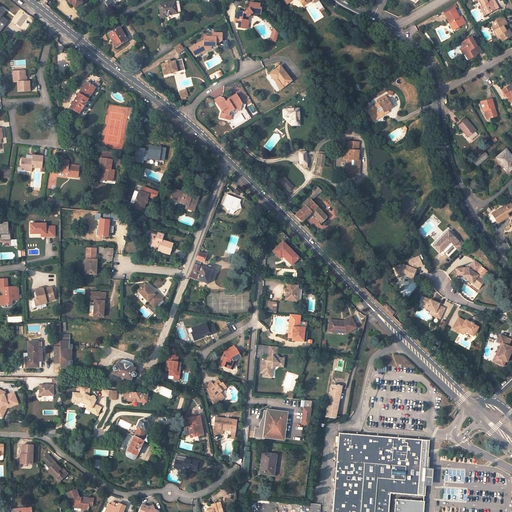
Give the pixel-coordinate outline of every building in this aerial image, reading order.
[(66,0),(69,4),(71,3),(74,8),(84,2),(82,0),(66,0)] [(486,14),(499,8),(494,0),(492,0),(491,1),(490,0),(474,0),(476,3),(478,1),(481,0),(484,5),(481,6),(486,14)] [(166,15),(177,13),(177,12),(175,1),(159,4),(161,18),(166,17),(166,15)] [(324,9),(319,2),(316,4),(320,11),(324,9)] [(249,9),(244,13),(237,12),(236,19),(239,19),(238,22),(238,27),(248,28),(249,19),(248,19),(248,16),(253,13),(260,14),(261,8),(259,8),(259,4),(250,3),(249,9)] [(455,29),(464,24),(455,8),(444,14),(450,22),(451,22),(455,29)] [(503,41),(511,35),(511,34),(509,29),(507,30),(506,31),(505,28),(503,26),(508,24),(503,17),(490,24),(495,31),(496,31),(498,35),(499,34),(503,41)] [(116,47),(128,40),(120,27),(118,29),(113,32),(112,31),(111,30),(108,33),(109,34),(108,34),(116,47)] [(0,35),(9,43),(15,36),(6,28),(0,35)] [(495,31),(500,42),(503,41),(499,34),(498,35),(496,31),(495,31)] [(218,41),(222,41),(222,34),(213,33),(213,35),(213,37),(208,37),(204,37),(204,40),(204,42),(201,42),(195,45),(200,53),(206,49),(206,46),(211,46),(215,46),(216,43),(216,41),(218,41)] [(476,55),(482,51),(479,45),(477,46),(472,36),(461,43),(464,48),(461,49),(463,54),(465,53),(469,59),(473,57),(472,56),(475,54),(476,55)] [(173,48),(178,54),(184,49),(181,43),(173,48)] [(201,54),(211,48),(211,46),(206,46),(206,49),(200,53),(201,54)] [(170,62),(165,63),(160,65),(163,76),(168,74),(168,76),(173,75),(173,73),(184,70),(181,59),(170,62)] [(290,83),(279,67),(269,75),(274,83),(277,81),(282,88),(290,83)] [(29,81),(26,81),(25,71),(15,72),(16,76),(14,76),(14,82),(18,82),(19,91),(30,91),(29,81)] [(79,114),(95,88),(86,82),(70,107),(79,114)] [(510,102),(511,101),(511,85),(511,84),(502,89),(505,95),(506,94),(508,98),(510,102)] [(240,107),(242,103),(236,94),(228,100),(228,101),(226,102),(224,104),(221,100),(217,103),(222,111),(220,118),(228,119),(229,112),(233,110),(236,110),(240,107)] [(369,114),(373,121),(385,113),(384,111),(387,109),(392,106),(385,95),(376,100),(378,103),(370,109),(372,112),(369,114)] [(488,118),(497,116),(492,98),(481,102),(483,110),(486,109),(488,118)] [(300,125),(299,109),(284,109),(285,116),(289,116),(292,118),(292,125),(300,125)] [(468,137),(476,131),(466,118),(458,125),(468,137)] [(355,171),(359,171),(360,161),(357,160),(358,157),(358,151),(357,151),(358,142),(349,142),(348,150),(345,150),(344,160),(348,160),(346,174),(348,174),(347,177),(354,177),(354,174),(355,171)] [(166,158),(165,150),(157,151),(157,149),(147,150),(147,157),(137,158),(138,166),(154,165),(153,159),(156,159),(166,158)] [(511,166),(511,156),(506,149),(496,157),(507,171),(511,166)] [(113,152),(103,151),(102,158),(101,158),(100,168),(103,169),(102,179),(111,180),(112,176),(114,176),(115,171),(111,170),(112,160),(113,152)] [(477,166),(488,156),(486,153),(487,152),(486,151),(474,162),(477,166)] [(42,161),(43,156),(33,155),(33,156),(27,156),(26,159),(22,159),(21,168),(18,168),(18,173),(25,174),(25,170),(31,171),(32,167),(41,168),(44,168),(45,164),(42,164),(42,161)] [(78,175),(79,165),(69,164),(69,161),(60,160),(58,172),(68,173),(67,176),(74,177),(74,175),(78,175)] [(178,181),(186,172),(185,171),(184,172),(181,170),(180,171),(179,170),(173,177),(178,181)] [(289,191),(294,187),(284,176),(283,177),(281,175),(277,179),(289,191)] [(139,191),(134,206),(136,207),(140,208),(143,209),(145,204),(146,200),(147,198),(155,200),(158,192),(143,187),(141,192),(139,191)] [(308,195),(310,197),(302,204),(303,206),(309,200),(310,201),(310,200),(320,191),(316,187),(308,195)] [(194,211),(198,197),(192,195),(192,197),(183,194),(184,193),(173,189),(170,198),(181,202),(180,204),(186,206),(185,209),(194,211)] [(241,200),(227,194),(223,205),(237,211),(241,200)] [(311,213),(317,207),(310,200),(310,201),(309,200),(303,206),(304,207),(300,211),(299,210),(296,213),(297,214),(294,216),(301,223),(308,216),(310,213),(311,213)] [(510,201),(492,213),(497,222),(510,214),(511,215),(511,214),(511,204),(510,201)] [(321,223),(327,217),(317,207),(311,213),(321,223)] [(114,228),(114,225),(104,223),(104,220),(91,219),(90,229),(93,229),(100,230),(100,232),(100,234),(113,236),(114,228)] [(8,222),(2,222),(2,224),(0,223),(0,234),(1,240),(11,240),(10,234),(9,234),(8,222)] [(46,224),(31,224),(31,233),(41,234),(45,234),(45,236),(55,236),(55,227),(46,227),(46,224)] [(169,254),(172,244),(161,240),(163,235),(148,229),(145,237),(149,239),(148,242),(159,246),(159,248),(158,251),(169,254)] [(448,231),(433,246),(435,248),(450,233),(448,231)] [(450,233),(435,248),(440,254),(443,251),(446,253),(454,245),(462,253),(468,247),(461,241),(459,242),(450,233)] [(283,241),(273,251),(280,258),(283,255),(292,264),(299,257),(283,241)] [(97,274),(97,259),(96,260),(96,248),(88,248),(88,260),(86,259),(86,274),(97,274)] [(207,284),(211,271),(201,267),(200,268),(199,267),(200,266),(199,265),(201,261),(204,262),(206,255),(199,252),(190,278),(207,284)] [(418,258),(410,261),(407,268),(402,265),(396,268),(398,272),(397,274),(399,278),(404,276),(405,277),(407,280),(408,280),(410,279),(412,279),(413,282),(417,280),(414,274),(417,268),(422,266),(418,258)] [(467,269),(457,270),(458,278),(464,277),(477,287),(483,279),(477,275),(483,267),(476,262),(470,270),(467,270),(467,269)] [(4,293),(4,296),(1,297),(1,306),(11,305),(11,301),(13,299),(19,299),(18,286),(8,287),(7,279),(0,278),(0,287),(0,288),(1,291),(2,293),(4,293)] [(486,282),(483,279),(477,287),(480,290),(486,282)] [(145,283),(137,290),(153,307),(162,299),(156,292),(155,294),(145,283)] [(285,289),(285,296),(286,296),(286,300),(297,301),(298,286),(287,285),(287,289),(285,289)] [(46,303),(54,301),(51,288),(43,290),(41,289),(37,290),(35,293),(37,299),(35,301),(33,301),(31,302),(30,304),(30,305),(30,307),(30,309),(36,308),(35,307),(46,304),(46,303)] [(106,292),(93,292),(93,300),(95,300),(94,316),(104,316),(105,301),(106,301),(106,292)] [(439,305),(422,298),(420,303),(423,304),(421,308),(431,313),(435,314),(433,317),(440,320),(445,309),(438,307),(439,305)] [(277,302),(269,302),(268,312),(276,313),(277,302)] [(289,314),(287,338),(290,338),(289,340),(304,341),(305,327),(299,327),(298,326),(298,321),(296,321),(296,314),(289,314)] [(343,321),(329,320),(328,325),(332,325),(331,332),(346,332),(356,327),(351,317),(343,321)] [(465,323),(458,319),(452,330),(460,334),(462,331),(465,333),(473,338),(478,329),(466,322),(465,323)] [(216,332),(213,324),(207,327),(205,323),(192,328),(193,332),(192,333),(195,340),(202,338),(201,335),(209,332),(210,334),(216,332)] [(511,340),(500,336),(497,343),(501,344),(503,345),(497,358),(496,358),(494,363),(504,367),(506,362),(508,363),(511,352),(511,348),(508,347),(511,340)] [(38,367),(38,341),(28,342),(28,357),(29,360),(25,360),(25,367),(38,367)] [(68,347),(61,347),(61,363),(61,368),(69,368),(69,365),(72,365),(72,361),(69,361),(68,348),(72,348),(72,345),(69,345),(68,347)] [(234,346),(224,351),(222,356),(226,358),(227,353),(236,349),(234,346)] [(277,347),(269,347),(268,356),(270,358),(266,361),(265,374),(267,374),(267,378),(275,379),(276,369),(279,367),(282,364),(288,365),(288,360),(280,359),(277,355),(277,347)] [(240,357),(236,349),(227,353),(226,358),(222,356),(219,365),(230,369),(232,361),(236,359),(240,357)] [(177,367),(178,356),(175,355),(168,355),(167,355),(166,371),(169,371),(168,379),(173,379),(173,376),(179,377),(180,367),(177,367)] [(134,365),(133,363),(123,360),(121,361),(120,363),(118,363),(116,367),(115,366),(114,367),(113,369),(114,370),(115,371),(114,374),(131,380),(132,376),(134,377),(135,376),(136,375),(136,374),(135,373),(134,372),(135,368),(133,368),(134,365)] [(61,378),(53,378),(54,385),(40,385),(40,395),(54,396),(53,393),(61,393),(61,378)] [(217,399),(222,394),(220,392),(226,388),(222,383),(221,384),(218,380),(216,382),(216,383),(214,385),(213,384),(211,382),(206,388),(208,391),(210,390),(214,395),(210,398),(214,403),(218,400),(217,399)] [(342,387),(331,386),(328,401),(322,400),(321,402),(328,403),(325,417),(335,418),(342,387)] [(88,396),(89,388),(81,387),(80,394),(72,393),(71,401),(79,402),(88,407),(92,409),(92,412),(96,414),(98,411),(99,411),(101,408),(94,405),(96,400),(95,400),(95,398),(94,397),(93,396),(92,396),(91,397),(88,396)] [(3,391),(0,389),(0,417),(2,419),(7,408),(18,404),(14,392),(6,395),(6,396),(5,397),(3,391)] [(116,400),(116,391),(109,390),(108,397),(108,399),(116,400)] [(142,401),(147,402),(147,395),(125,392),(124,400),(142,402),(142,401)] [(311,401),(304,400),(301,424),(308,425),(311,401)] [(92,409),(88,407),(86,410),(97,416),(99,411),(98,411),(96,414),(92,412),(92,409)] [(283,439),(286,413),(277,412),(277,411),(268,409),(268,411),(263,410),(263,417),(262,417),(261,420),(260,423),(259,425),(259,428),(254,428),(253,438),(263,439),(263,438),(264,438),(264,436),(283,439)] [(201,424),(200,416),(189,418),(190,427),(189,427),(191,437),(202,435),(201,428),(199,427),(199,425),(201,424)] [(236,420),(215,417),(214,424),(214,430),(216,433),(221,434),(222,430),(230,431),(230,437),(234,437),(236,420)] [(136,456),(143,440),(141,440),(148,425),(147,420),(147,419),(144,418),(143,419),(140,421),(137,426),(138,427),(127,452),(136,456)] [(423,511),(424,501),(395,498),(394,511),(388,511),(390,493),(425,496),(425,491),(426,484),(431,484),(431,476),(432,468),(427,467),(429,439),(418,439),(398,437),(377,436),(357,434),(339,433),(332,511),(423,511)] [(32,464),(33,445),(22,445),(22,454),(23,454),(23,463),(32,464)] [(274,463),(275,455),(261,453),(259,471),(264,472),(264,473),(273,474),(275,463),(274,463)] [(181,469),(185,472),(189,468),(196,470),(198,462),(186,459),(186,458),(176,455),(175,461),(176,461),(175,468),(181,470),(181,469)] [(56,463),(51,458),(45,463),(50,469),(47,471),(56,479),(58,477),(60,480),(64,476),(63,475),(66,472),(64,469),(60,469),(55,464),(56,463)] [(92,505),(93,499),(86,498),(84,498),(83,499),(79,498),(76,490),(67,493),(72,506),(78,507),(78,508),(82,509),(81,510),(88,511),(88,505),(92,505)] [(123,511),(126,507),(118,503),(118,504),(116,507),(110,505),(109,504),(107,508),(109,509),(107,511),(123,511)] [(222,511),(220,503),(211,505),(212,508),(209,508),(210,510),(207,511),(205,511),(222,511)]
